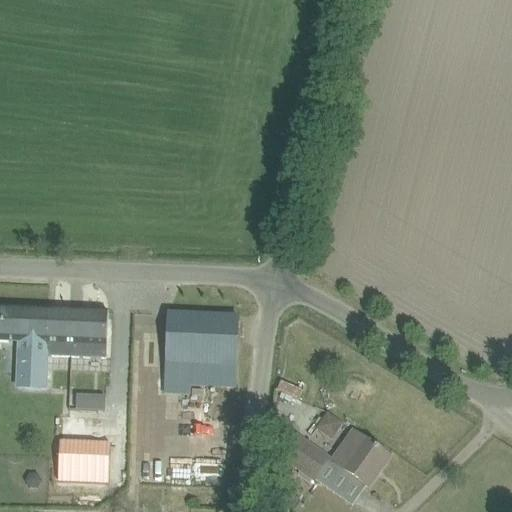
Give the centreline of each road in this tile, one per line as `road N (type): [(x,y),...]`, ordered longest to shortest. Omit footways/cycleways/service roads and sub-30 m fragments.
road 1 (unclassified): [(274,283),(348,0)]
road 2 (unclassified): [(274,283),(241,275),(0,270)]
road 3 (unclassified): [(511,407),(312,293),(274,283)]
road 4 (unclassified): [(243,511),(274,283)]
road 5 (track): [(409,511),(508,409)]
